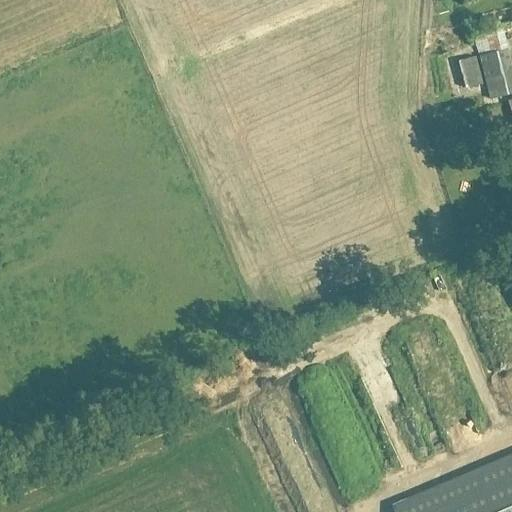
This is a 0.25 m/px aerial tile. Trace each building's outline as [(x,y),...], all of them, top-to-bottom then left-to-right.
[(474,30),(497,25),(494,15),(472,20),(474,30)] [(511,62),(505,30),(473,37),(489,101),(511,95),(511,62)] [(483,85),(476,57),(459,62),(466,90),(483,85)] [(452,395),(431,405),(452,449),(473,439),(452,395)] [(511,511),(511,457),(395,507),(397,511),(511,511)] [(293,503),(297,511),(309,511),(315,510),(309,496),(293,503)]
